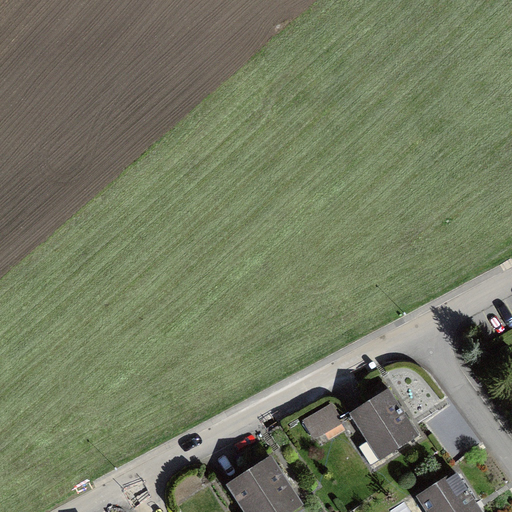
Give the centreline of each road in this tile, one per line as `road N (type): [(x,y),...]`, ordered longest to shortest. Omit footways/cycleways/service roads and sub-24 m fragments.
road 1 (residential): [(422,329),(137,483)]
road 2 (residential): [(511,449),(422,329)]
